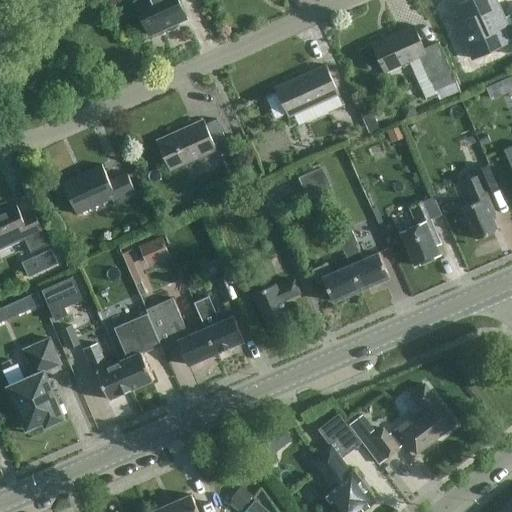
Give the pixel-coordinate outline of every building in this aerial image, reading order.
[(140,0),(135,2),(149,34),(186,17),(179,0),(140,0)] [(511,13),(504,17),(496,0),(468,0),(455,6),(462,21),(457,24),(472,59),(509,42),(508,39),(511,37),(511,13)] [(426,53),(414,25),(372,44),(360,49),(367,66),(380,60),(385,72),(420,56),(431,80),(436,93),(456,84),(451,72),(440,47),(426,53)] [(275,119),(287,113),(288,117),(339,94),(326,65),(275,87),(276,90),(264,95),(275,119)] [(500,95),(494,83),(486,87),(491,99),(500,95)] [(405,118),(416,113),(411,101),(400,106),(405,118)] [(228,144),(216,117),(205,122),(204,120),(157,141),(170,170),(217,149),(228,144)] [(391,142),(404,136),(400,125),(386,131),(391,142)] [(126,172),(109,180),(102,164),(63,182),(76,212),(111,196),(115,205),(137,195),(126,172)] [(485,192),(496,187),(487,165),(476,169),(478,174),(462,181),(472,203),(462,207),(476,239),(498,229),(492,215),(495,214),(485,192)] [(299,177),(304,189),(327,178),(322,167),(299,177)] [(304,189),(309,200),(321,195),(332,190),(327,178),(304,189)] [(321,195),(309,200),(318,221),(330,216),(321,195)] [(417,224),(400,231),(415,265),(440,254),(436,245),(441,243),(431,219),(442,214),(434,196),(409,207),(417,224)] [(35,214),(23,220),(17,205),(0,212),(0,251),(26,240),(31,251),(49,243),(35,214)] [(345,253),(350,264),(361,289),(389,277),(379,252),(365,258),(350,224),(335,230),(345,253)] [(162,237),(147,243),(153,258),(168,251),(162,237)] [(361,289),(350,264),(331,273),(327,263),(312,270),(317,282),(324,279),(333,301),(361,289)] [(239,296),(229,273),(215,280),(225,302),(239,296)] [(62,276),(41,286),(54,315),(83,302),(78,291),(71,295),(62,276)] [(275,283),(253,293),(270,329),(291,319),(283,300),(301,292),(294,279),(277,286),(275,283)] [(30,295),(20,300),(26,312),(36,307),(30,295)] [(172,297),(146,309),(164,351),(179,344),(188,365),(216,352),(194,302),(205,328),(189,335),(172,297)] [(194,302),(216,352),(244,340),(233,315),(219,322),(213,308),(211,309),(205,297),(194,302)] [(3,308),(0,308),(0,323),(8,320),(3,308)] [(163,352),(164,351),(146,309),(148,313),(114,327),(127,358),(118,362),(130,390),(153,380),(142,353),(160,345),(163,352)] [(57,320),(68,349),(79,344),(68,316),(57,320)] [(34,374),(8,386),(27,429),(44,422),(46,426),(65,418),(44,371),(61,363),(49,338),(23,349),(34,374)] [(130,390),(118,362),(112,365),(110,360),(105,362),(97,343),(83,349),(94,373),(97,372),(109,399),(130,390)] [(456,424),(425,382),(410,394),(422,409),(421,410),(414,415),(397,428),(416,453),(456,424)] [(421,410),(411,396),(404,402),(414,415),(421,410)] [(327,439),(346,424),(339,415),(319,429),(327,439)] [(384,428),(372,436),(369,439),(365,442),(380,463),(399,448),(384,428)] [(373,436),(370,432),(368,429),(360,436),(365,442),(369,439),(373,436)] [(278,459),(266,444),(257,451),(269,467),(278,459)] [(350,470),(346,465),(331,445),(312,459),(331,485),(323,491),(338,511),(360,511),(376,500),(353,469),(350,470)] [(238,511),(239,511),(254,495),(242,485),(230,498),(233,500),(229,504),(238,511)] [(169,504),(172,511),(198,511),(191,494),(169,504)] [(244,511),(270,511),(256,499),(247,509),(244,511)] [(511,511),(511,500),(497,511),(511,511)]
